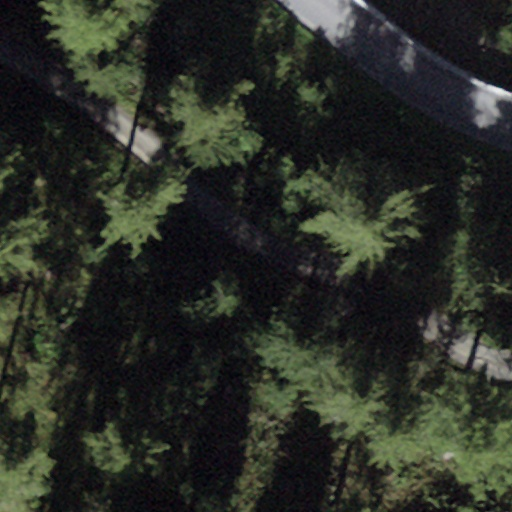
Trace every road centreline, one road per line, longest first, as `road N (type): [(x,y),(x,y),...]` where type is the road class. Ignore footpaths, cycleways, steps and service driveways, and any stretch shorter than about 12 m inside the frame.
road 1 (track): [(0,76),(511,329)]
road 2 (tertiary): [(511,97),(364,42),(296,0)]
